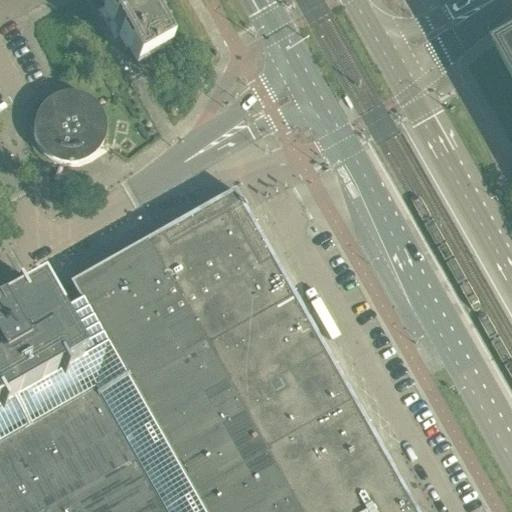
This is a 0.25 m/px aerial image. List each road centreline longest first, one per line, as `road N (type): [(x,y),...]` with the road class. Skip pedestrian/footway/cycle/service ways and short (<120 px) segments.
road 1 (secondary): [(306,87),(511,449)]
road 2 (residential): [(43,245),(306,87)]
road 3 (secondary): [(511,275),(390,62)]
